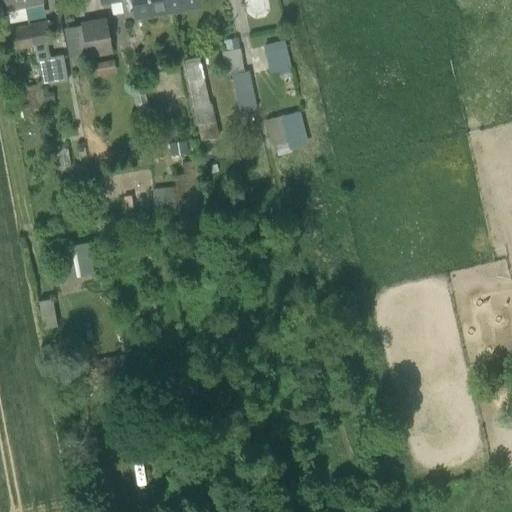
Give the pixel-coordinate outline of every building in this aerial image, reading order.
[(1,0),(4,10),(24,6),(23,0),(1,0)] [(123,0),(108,0),(112,16),(126,13),(125,9),(123,0)] [(136,16),(167,10),(164,0),(123,0),(125,9),(135,7),(136,16)] [(198,5),(197,0),(164,0),(167,10),(198,5)] [(82,25),(88,55),(113,50),(106,18),(81,24),(82,25)] [(47,20),(28,24),(32,45),(47,42),(51,41),(47,20)] [(11,49),(32,45),(28,24),(7,28),(11,49)] [(68,59),(88,55),(82,25),(62,29),(68,59)] [(222,53),(226,73),(232,71),(242,69),(236,39),(223,42),(226,52),(222,53)] [(265,45),(271,71),(289,67),(283,41),(265,45)] [(32,45),(40,88),(68,83),(63,55),(50,58),(47,42),(32,45)] [(183,62),(200,142),(217,139),(210,106),(208,107),(197,59),(183,62)] [(114,60),(95,63),(98,77),(116,74),(114,60)] [(233,76),(241,112),(256,109),(248,73),(243,74),(233,76)] [(19,82),(24,114),(42,112),(37,80),(19,82)] [(145,89),(131,92),(135,111),(149,108),(145,89)] [(287,143),(288,148),(305,144),(299,114),(282,117),(287,143)] [(287,143),(282,117),(266,121),(272,146),(287,143)] [(178,204),(184,247),(208,242),(196,152),(180,155),(184,175),(173,176),(175,187),(178,204)] [(146,173),(111,175),(112,198),(129,197),(129,200),(143,200),(142,189),(146,188),(146,173)] [(178,204),(175,187),(152,189),(154,206),(178,204)] [(56,247),(62,278),(93,273),(88,242),(56,247)] [(52,298),(37,301),(42,329),(57,326),(52,298)]
